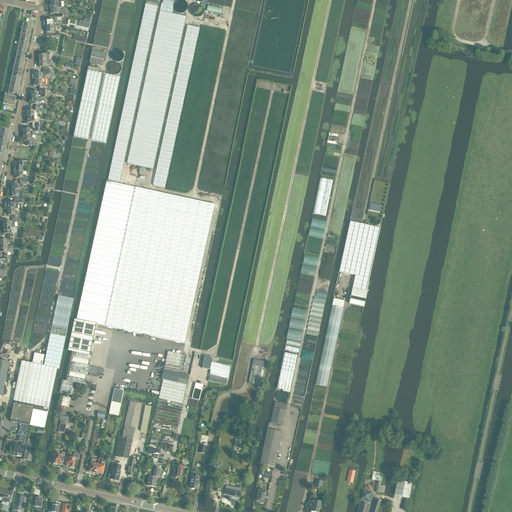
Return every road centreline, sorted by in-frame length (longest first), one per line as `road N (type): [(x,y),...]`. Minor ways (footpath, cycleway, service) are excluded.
road 1 (residential): [(0,215),(42,9)]
road 2 (unclassified): [(469,511),(511,309)]
road 3 (tertiary): [(182,511),(0,471)]
